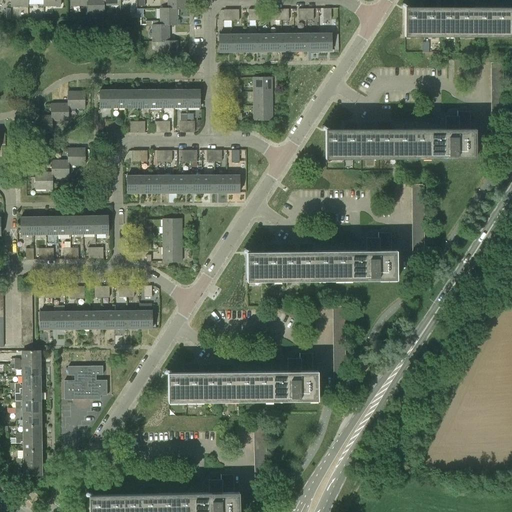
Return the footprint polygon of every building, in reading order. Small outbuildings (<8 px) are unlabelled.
[(103,0),(86,0),(87,6),(87,14),(104,14),(104,6),(103,6),(103,0)] [(167,0),(168,9),(176,9),(184,9),(184,0),(167,0)] [(511,7),(474,8),(402,7),(402,36),(511,36),(511,7)] [(176,9),(168,9),(160,9),(160,25),(160,26),(168,26),(176,26),(176,9)] [(330,20),(330,9),(322,9),(322,20),(330,20)] [(168,26),(160,26),(160,25),(158,25),(152,25),(152,43),(160,43),(168,43),(168,41),(168,26)] [(243,52),(243,34),(231,35),(231,52),(243,52)] [(256,52),(256,34),(243,34),(243,52),(256,52)] [(268,52),(268,34),(256,34),(256,52),(268,52)] [(280,52),(280,34),(268,34),(268,52),(280,52)] [(280,34),(280,52),(293,52),(293,34),(280,34)] [(293,34),(293,52),(305,52),(305,34),(293,34)] [(305,34),(305,52),(318,51),(318,34),(305,34)] [(330,34),(318,34),(318,51),(330,51),(330,34)] [(218,53),(231,52),(231,35),(218,35),(218,53)] [(168,41),(168,43),(160,43),(160,58),(177,58),(177,41),(168,41)] [(252,92),(271,92),(271,78),(252,78),(252,92)] [(149,108),(149,90),(137,91),(137,108),(149,108)] [(149,90),(149,108),(162,108),(162,90),(149,90)] [(162,90),(162,108),(174,108),(174,90),(162,90)] [(174,90),(174,108),(187,108),(187,90),(174,90)] [(199,90),(187,90),(187,108),(199,108),(199,90)] [(100,108),(112,108),(112,91),(99,91),(100,108)] [(124,108),(124,91),(112,91),(112,108),(124,108)] [(137,108),(137,91),(124,91),(124,108),(137,108)] [(67,92),(67,104),(67,109),(68,109),(84,109),(84,92),(67,92)] [(252,106),(271,106),(271,92),(252,92),(252,106)] [(51,104),(51,116),(51,121),(52,121),(68,121),(68,109),(67,109),(67,104),(51,104)] [(271,120),(271,106),(252,106),(253,120),(271,120)] [(324,129),(324,159),(474,158),(474,159),(475,159),(475,129),(470,129),(470,112),(457,112),(457,117),(447,117),(447,129),(395,130),(324,129)] [(52,121),(51,121),(51,116),(35,116),(35,133),(52,133),(52,121)] [(67,149),(67,161),(67,166),(68,166),(84,166),(84,149),(67,149)] [(68,166),(67,166),(67,161),(51,161),(51,173),(51,178),(52,178),(68,178),(68,166)] [(52,178),(51,178),(51,173),(35,173),(35,190),(52,190),(52,178)] [(127,194),(139,194),(139,176),(126,176),(127,194)] [(151,194),(151,176),(139,176),(139,194),(151,194)] [(164,194),(164,176),(151,176),(151,194),(164,194)] [(176,194),(176,176),(164,176),(164,194),(176,194)] [(189,193),(189,176),(176,176),(176,194),(189,193)] [(201,193),(201,176),(189,176),(189,193),(201,193)] [(201,176),(201,193),(213,193),(213,176),(201,176)] [(213,176),(213,193),(225,193),(225,176),(213,176)] [(238,176),(225,176),(225,193),(239,193),(238,176)] [(108,216),(95,217),(95,234),(108,234),(108,216)] [(45,235),(45,217),(33,218),(33,235),(45,235)] [(58,235),(58,217),(45,217),(45,235),(58,235)] [(70,235),(70,217),(58,217),(58,235),(70,235)] [(82,235),(82,217),(70,217),(70,235),(82,235)] [(95,234),(95,217),(82,217),(82,235),(95,234)] [(21,235),(33,235),(33,218),(20,218),(21,235)] [(162,219),(162,234),(181,233),(181,219),(162,219)] [(162,248),(181,247),(181,233),(162,234),(162,248)] [(246,252),(246,281),(396,280),(396,250),(391,250),(391,233),(378,233),(378,239),(367,239),(368,251),(316,251),(246,252)] [(182,262),(181,247),(162,248),(163,262),(182,262)] [(25,248),(25,260),(33,260),(33,248),(25,248)] [(114,312),(114,329),(126,329),(126,311),(114,312)] [(126,311),(126,329),(139,329),(138,311),(126,311)] [(151,311),(138,311),(139,329),(151,329),(151,328),(151,311)] [(40,330),(52,330),(52,312),(39,312),(40,330)] [(64,330),(64,312),(52,312),(52,330),(64,330)] [(64,312),(64,330),(77,330),(77,312),(64,312)] [(77,312),(77,330),(89,329),(89,312),(77,312)] [(89,312),(89,329),(102,329),(102,312),(89,312)] [(102,312),(102,329),(114,329),(114,312),(102,312)] [(14,359),(14,364),(40,363),(39,351),(21,351),(21,360),(19,360),(19,359),(14,359)] [(237,372),(167,372),(168,402),(317,401),(317,371),(312,371),(312,354),(299,354),(299,360),(288,360),(288,371),(237,372)] [(22,376),(40,376),(40,363),(14,364),(14,369),(19,369),(19,368),(22,368),(22,376)] [(106,381),(95,381),(94,376),(102,375),(101,367),(67,368),(68,376),(73,376),(73,381),(63,381),(63,400),(99,399),(99,396),(106,395),(106,381)] [(14,389),(40,388),(40,376),(22,376),(22,384),(19,384),(19,383),(14,384),(14,389)] [(15,401),(22,401),(40,401),(40,388),(14,389),(15,401)] [(9,414),(15,413),(40,413),(40,401),(22,401),(22,409),(20,409),(20,408),(9,408),(9,414)] [(22,426),(41,426),(40,413),(15,413),(15,419),(20,418),(20,417),(22,417),(22,426)] [(15,438),(41,438),(41,426),(22,426),(22,434),(20,434),(20,433),(15,433),(15,438)] [(42,438),(41,438),(15,438),(15,443),(20,443),(20,442),(22,442),(23,451),(41,451),(41,442),(42,442),(42,438)] [(15,463),(41,463),(41,451),(23,451),(23,459),(20,459),(20,458),(15,458),(15,463)] [(41,476),(41,463),(15,463),(15,468),(20,468),(20,467),(23,467),(23,476),(41,476)] [(211,481),(206,487),(205,487),(206,488),(204,490),(204,493),(159,494),(89,495),(89,511),(239,511),(239,492),(228,492),(228,486),(226,486),(225,468),(213,468),(213,479),(212,481),(211,481)]
